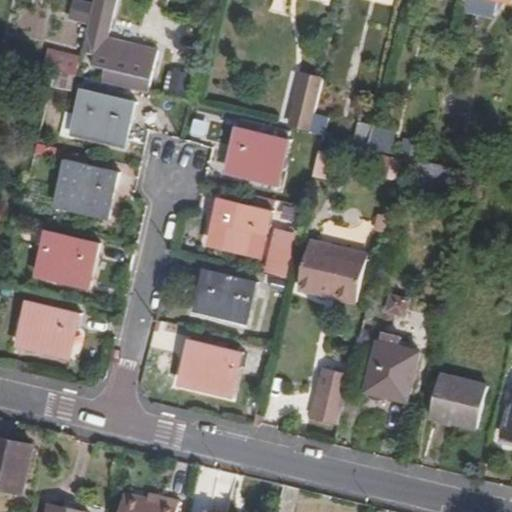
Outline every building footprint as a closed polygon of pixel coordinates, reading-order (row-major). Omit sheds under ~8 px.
[(93,68),(151,82),(159,53),(90,36),(85,52),(96,55),(93,68)] [(49,47),(43,68),(78,76),(83,56),(49,47)] [(310,130),(322,80),(303,76),(290,125),(310,130)] [(115,153),(117,147),(124,148),(134,107),(86,94),(74,143),(115,153)] [(366,149),(388,154),(393,134),(371,128),(366,149)] [(227,173),(233,175),(232,182),(273,192),(284,142),(236,131),(227,173)] [(351,148),(339,145),(338,152),(349,154),(351,148)] [(371,152),(351,148),(349,154),(369,159),(371,152)] [(335,159),(317,155),(311,180),(329,184),(335,159)] [(98,224),(99,217),(106,219),(116,179),(68,167),(56,213),(98,224)] [(211,243),(217,245),(216,251),(258,262),(268,216),(220,204),(211,243)] [(80,294),(82,288),(88,289),(99,249),(50,237),(40,283),(80,294)] [(308,245),(299,282),(317,286),(315,294),(355,304),(366,259),(308,245)] [(200,323),(242,333),(252,286),(204,274),(195,315),(201,317),(200,323)] [(317,286),(299,282),(298,290),(315,294),(317,286)] [(71,360),(81,319),(34,307),(21,354),(61,364),(63,357),(71,360)] [(233,375),(237,357),(190,345),(180,386),(188,388),(187,395),(227,405),(233,375)] [(421,358),(381,347),(367,403),(374,408),(386,408),(388,400),(409,406),(421,358)] [(245,360),(237,357),(233,375),(242,376),(245,360)] [(310,420),(338,427),(352,370),(324,363),(310,420)] [(486,389),(441,379),(431,420),(476,431),(486,389)] [(511,397),(502,438),(511,440),(511,397)] [(0,489),(23,495),(33,450),(0,441),(0,489)] [(160,508),(144,504),(123,498),(119,511),(175,511),(177,505),(161,502),(160,508)] [(145,498),(144,504),(160,508),(161,502),(145,498)]
